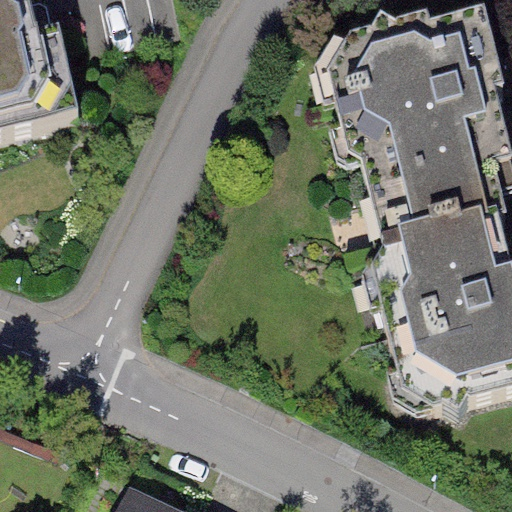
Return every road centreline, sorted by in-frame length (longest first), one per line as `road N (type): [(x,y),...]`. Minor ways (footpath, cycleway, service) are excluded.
road 1 (residential): [(272,0),(247,30),(87,375)]
road 2 (residential): [(374,511),(87,375)]
